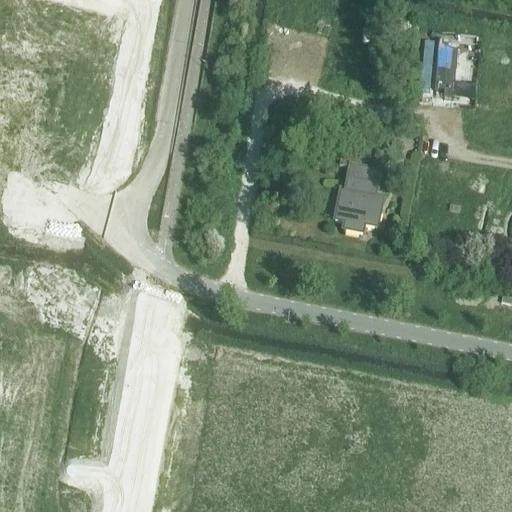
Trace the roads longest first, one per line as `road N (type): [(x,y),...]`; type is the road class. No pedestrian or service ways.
road 1 (unclassified): [(511,353),(245,300),(158,266),(134,218),(166,124),(188,0)]
road 2 (track): [(229,296),(270,40)]
road 3 (residential): [(101,225),(139,0)]
